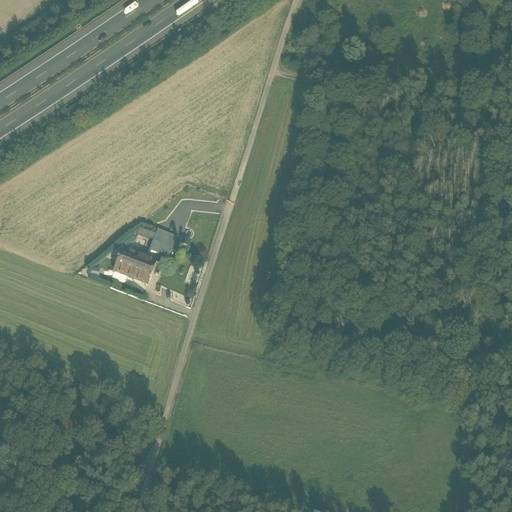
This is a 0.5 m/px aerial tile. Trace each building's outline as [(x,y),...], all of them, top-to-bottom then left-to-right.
[(157,231),(153,242),(172,250),(177,239),(157,231)] [(133,236),(124,245),(127,249),(137,240),(133,236)] [(180,244),(188,246),(189,240),(181,238),(180,244)] [(168,259),(172,250),(153,242),(149,251),(168,259)] [(156,264),(130,254),(128,257),(121,254),(114,274),(147,287),(156,264)] [(100,270),(93,269),(91,278),(98,279),(100,270)]
